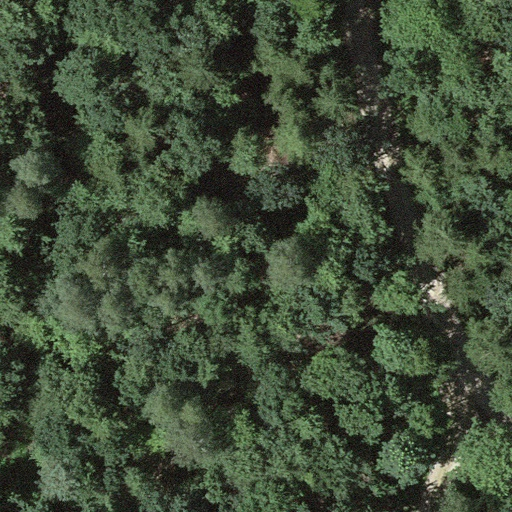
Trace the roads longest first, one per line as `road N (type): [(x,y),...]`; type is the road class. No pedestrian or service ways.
road 1 (track): [(347,0),(364,87),(444,327),(511,414)]
road 2 (track): [(428,511),(449,400),(444,327)]
